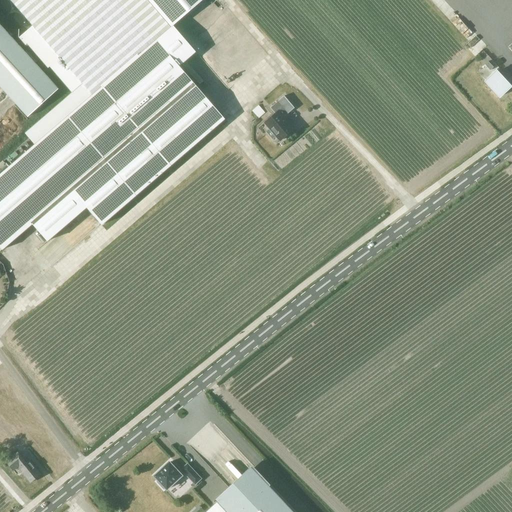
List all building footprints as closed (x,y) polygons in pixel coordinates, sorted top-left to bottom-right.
[(11,0),(92,94),(0,174),(0,246),(2,250),(33,224),(47,241),(87,207),(102,225),(226,119),(179,65),(196,51),(173,26),(203,0),(11,0)] [(0,24),(0,85),(28,116),(58,89),(0,24)] [(486,63),(491,70),(494,66),(489,60),(486,63)] [(486,81),(499,96),(511,85),(498,70),(486,81)] [(275,112),(265,120),(271,127),(266,131),(272,139),(278,135),(281,138),(283,138),(286,136),(286,134),(293,128),(284,117),(294,108),(284,96),(271,107),(275,112)] [(18,467),(30,482),(41,474),(30,460),(27,463),(18,452),(7,460),(14,470),(18,467)] [(195,483),(201,478),(187,463),(181,469),(182,469),(179,472),(169,462),(154,475),(159,480),(157,481),(163,488),(165,487),(167,488),(184,472),(195,483)] [(217,502),(206,511),(294,511),(269,485),(270,484),(252,465),(215,500),(217,502)]
